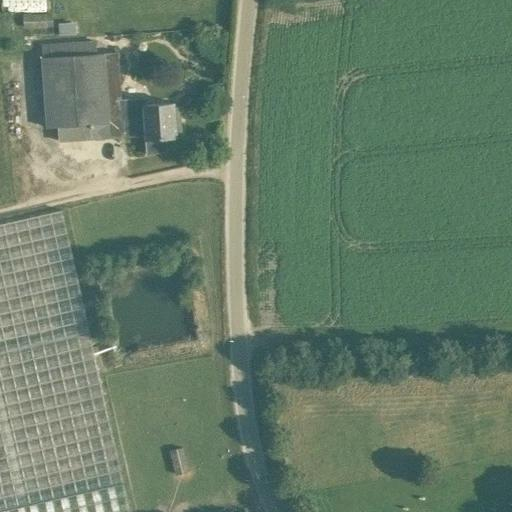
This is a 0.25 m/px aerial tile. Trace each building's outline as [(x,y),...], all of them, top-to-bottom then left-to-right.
[(25,27),(37,27),(53,27),(53,11),(25,11),(25,27)] [(72,33),(71,21),(58,22),(59,34),(72,33)] [(175,102),(146,104),(146,96),(122,99),(118,51),(97,53),(96,41),(42,44),(43,57),(42,57),(47,127),(59,126),(60,140),(146,134),(146,138),(147,138),(148,153),(167,148),(166,136),(177,136),(177,135),(182,135),(181,119),(176,119),(175,102)] [(130,511),(62,208),(0,221),(0,511),(130,511)] [(189,471),(183,446),(169,449),(175,474),(189,471)]
